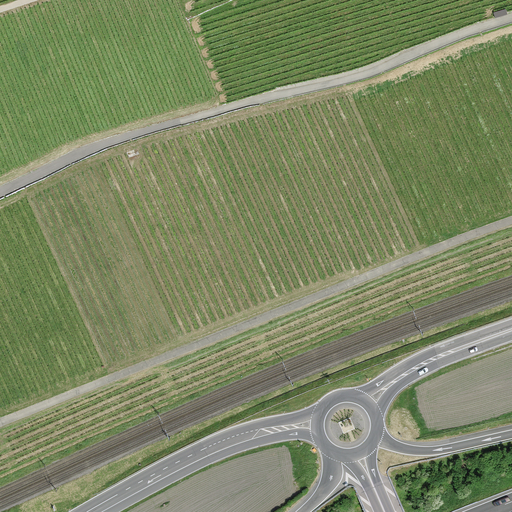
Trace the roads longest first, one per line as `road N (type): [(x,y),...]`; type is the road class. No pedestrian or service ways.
road 1 (track): [(0,421),(511,223)]
road 2 (primary): [(95,511),(243,437)]
road 3 (primary): [(367,402),(414,367),(511,328)]
road 4 (motorway): [(511,433),(431,452),(376,435)]
